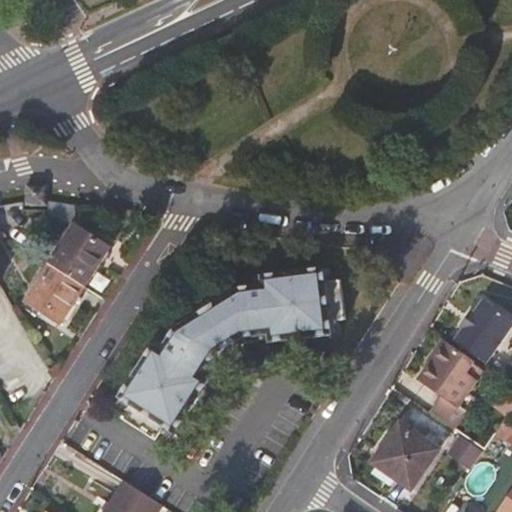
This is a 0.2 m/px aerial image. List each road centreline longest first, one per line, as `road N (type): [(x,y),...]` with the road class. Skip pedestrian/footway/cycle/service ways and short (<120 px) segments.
road 1 (residential): [(0,502),(186,199)]
road 2 (residential): [(307,479),(462,230)]
road 3 (residential): [(186,199),(248,213),(462,230)]
road 4 (secondary): [(46,90),(238,0)]
road 5 (residential): [(46,90),(118,179),(186,199)]
road 6 (secondary): [(179,0),(26,72)]
road 7 (secondary): [(179,0),(165,18),(78,60),(46,90)]
